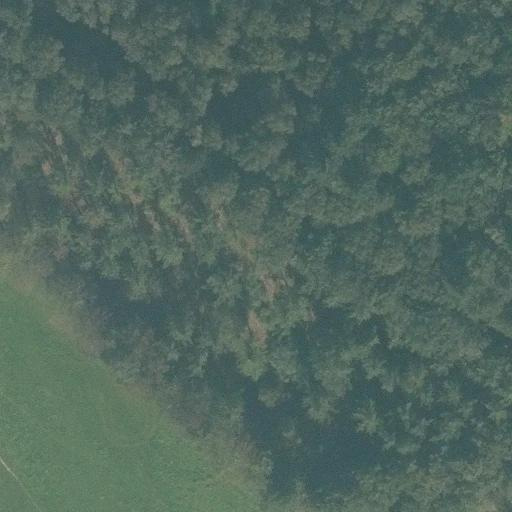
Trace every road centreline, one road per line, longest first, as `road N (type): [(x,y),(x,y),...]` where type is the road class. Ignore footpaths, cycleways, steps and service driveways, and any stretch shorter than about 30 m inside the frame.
road 1 (track): [(0,43),(134,94),(260,160),(398,253),(511,312)]
road 2 (track): [(260,160),(381,0)]
